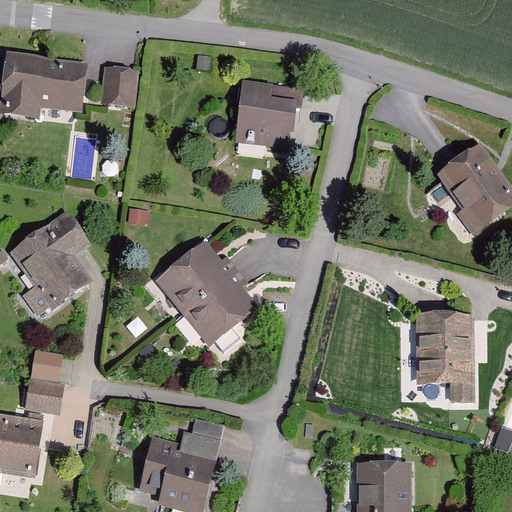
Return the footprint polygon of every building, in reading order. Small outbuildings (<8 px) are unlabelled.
[(88,65),(7,55),(0,112),(0,116),(40,122),(41,109),(82,114),(88,65)] [(197,72),(211,74),(213,59),(199,57),(197,72)] [(104,68),(101,107),(135,110),(138,71),(104,68)] [(274,87),(244,84),(237,145),(288,150),(289,136),(295,136),(299,103),(272,101),(274,87)] [(511,193),(486,148),(438,175),(472,236),(511,213),(511,193)] [(128,224),(149,227),(151,214),(130,211),(128,224)] [(68,218),(9,257),(50,318),(95,289),(74,259),(89,249),(68,218)] [(207,245),(149,289),(174,322),(202,358),(260,313),(207,245)] [(476,316),(420,316),(421,386),(451,386),(452,406),(477,406),(476,316)] [(60,384),(64,357),(35,353),(31,380),(60,384)] [(30,382),(26,413),(60,418),(65,387),(30,382)] [(45,424),(0,418),(0,475),(37,480),(45,424)] [(180,453),(217,462),(225,428),(196,421),(192,435),(184,434),(181,445),(180,453)] [(181,445),(152,438),(140,493),(161,498),(159,507),(179,511),(206,511),(218,462),(217,462),(180,453),(181,445)] [(412,511),(413,464),(359,463),(358,511),(412,511)]
